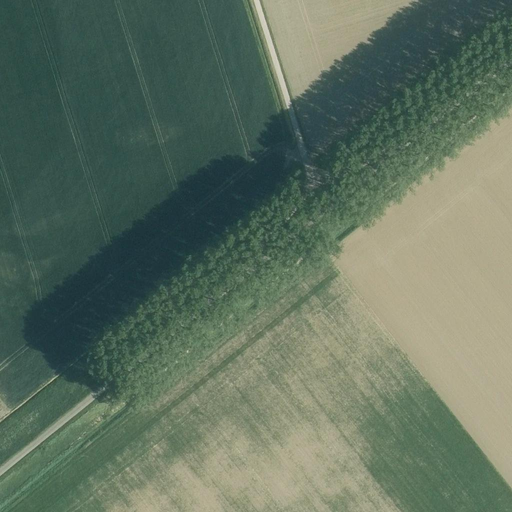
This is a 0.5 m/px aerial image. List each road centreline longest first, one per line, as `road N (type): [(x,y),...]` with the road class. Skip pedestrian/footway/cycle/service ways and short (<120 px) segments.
road 1 (unclassified): [(0,476),(236,286)]
road 2 (unclassified): [(236,286),(401,147)]
road 3 (unclassified): [(308,176),(253,0)]
road 4 (unclassified): [(511,65),(401,147)]
road 5 (unclassified): [(308,176),(236,286)]
